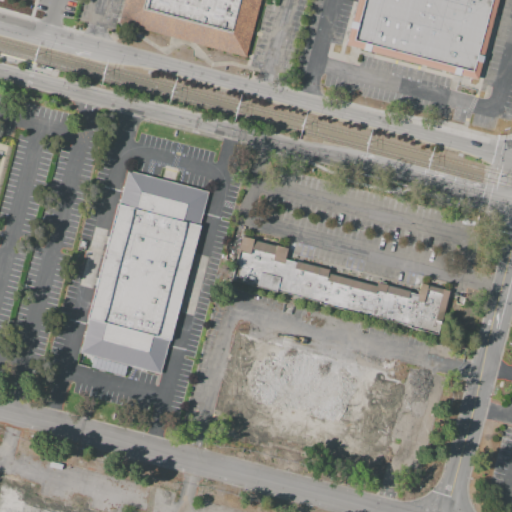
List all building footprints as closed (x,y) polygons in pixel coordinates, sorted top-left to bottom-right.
[(125,0),(119,23),(184,41),(245,57),(260,0),(125,0)] [(498,0),(478,81),(346,47),(357,0),(498,0)] [(128,173),(209,194),(161,378),(80,357),(128,173)] [(242,235),(292,248),(290,256),(322,264),(320,269),(388,287),(389,283),(419,291),(421,285),(428,287),(429,282),(444,286),(443,292),(450,294),(438,338),(229,283),(242,235)] [(239,337),(389,374),(388,379),(408,383),(391,454),(385,452),(382,468),(373,465),(370,476),(217,438),(218,427),(227,428),(231,414),(216,410),(239,337)] [(0,511),(129,511),(128,511),(87,511),(89,507),(69,502),(68,506),(30,498),(33,485),(0,477),(0,511)]
